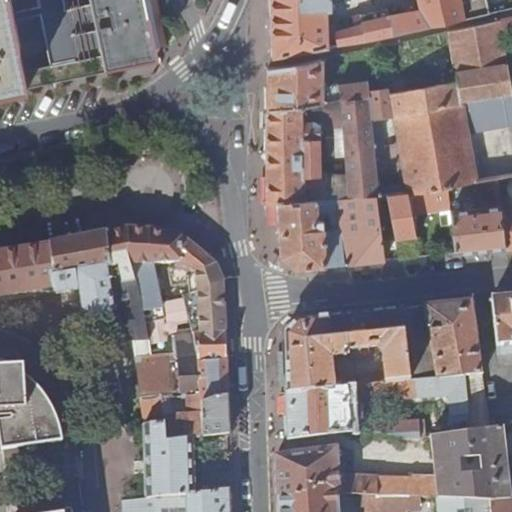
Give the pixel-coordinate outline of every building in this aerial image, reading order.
[(10,0),(0,0),(0,96),(29,90),(10,0)] [(103,75),(157,63),(144,0),(88,0),(89,6),(37,16),(49,73),(101,62),(103,75)] [(399,34),(488,15),(484,0),(270,0),(272,57),(327,46),(326,11),(331,10),(330,0),(418,0),(420,10),(401,13),(362,22),(363,25),(336,34),(339,47),(399,34)] [(511,17),(500,20),(502,33),(511,30),(511,17)] [(502,33),(500,20),(448,32),(451,49),(457,81),(389,94),(389,90),(368,92),(367,82),(356,81),(356,82),(321,88),(321,59),(267,69),(267,110),(301,106),(340,101),(367,97),(369,118),(378,117),(393,115),(503,97),(511,95),(511,93),(507,63),(502,33)] [(451,49),(448,32),(375,50),(378,64),(451,49)] [(511,95),(503,97),(506,121),(511,119),(511,95)] [(301,106),(267,110),(267,205),(278,205),(278,203),(315,201),(337,199),(375,196),(386,195),(445,185),(464,182),(474,181),(464,121),(477,125),(506,121),(503,97),(393,115),(403,184),(377,189),(374,154),(380,153),(382,150),(378,117),(369,118),(367,97),(340,101),(342,122),(346,174),(326,174),(325,173),(320,173),(320,127),(315,121),(301,121),(301,106)] [(340,101),(301,106),(301,121),(315,121),(320,127),(320,124),(342,122),(340,101)] [(453,241),(455,253),(504,248),(497,195),(495,177),(475,181),(477,201),(473,202),(473,208),(448,211),(449,218),(453,241)] [(445,185),(447,200),(462,198),(465,194),(464,182),(445,185)] [(410,207),(447,201),(447,200),(445,185),(386,195),(394,240),(415,236),(410,207)] [(497,195),(504,248),(511,247),(511,210),(507,211),(505,194),(497,195)] [(278,203),(278,205),(280,237),(281,257),(297,270),(384,260),(375,196),(337,199),(339,218),(340,229),(323,229),(322,219),(316,219),(315,201),(278,203)] [(337,199),(315,201),(316,219),(322,219),(325,215),(330,218),(339,218),(337,199)] [(443,242),(453,241),(449,218),(440,219),(443,242)] [(106,267),(114,314),(119,342),(133,343),(137,373),(147,372),(145,354),(150,354),(147,341),(155,340),(158,335),(159,331),(159,327),(161,327),(158,315),(142,318),(140,312),(151,310),(151,311),(162,309),(154,273),(163,272),(161,264),(169,263),(170,269),(167,270),(172,287),(190,283),(193,293),(186,295),(189,312),(194,315),(194,318),(199,320),(199,335),(223,333),(221,280),(213,263),(183,237),(148,230),(126,229),(113,231),(107,232),(109,266),(106,267)] [(51,245),(53,290),(55,292),(56,294),(62,293),(66,293),(75,291),(79,287),(82,308),(83,318),(114,314),(106,267),(109,266),(107,232),(75,238),(51,243),(51,245)] [(0,252),(0,296),(23,293),(51,288),(53,290),(51,245),(0,252)] [(511,297),(489,300),(496,357),(511,355),(511,297)] [(481,375),(470,302),(424,307),(436,378),(463,375),(464,376),(481,375)] [(284,334),(286,393),(332,390),(329,358),(341,356),(341,359),(345,358),(345,356),(346,356),(347,350),(373,348),(381,354),(385,382),(409,380),(400,309),(296,320),(284,334)] [(163,418),(163,425),(164,440),(191,438),(204,436),(202,403),(215,398),(226,396),(223,333),(199,335),(194,336),(202,396),(187,397),(188,416),(163,418)] [(181,398),(187,397),(202,396),(194,336),(193,335),(172,336),(175,361),(176,361),(177,370),(177,374),(179,375),(181,398)] [(0,428),(2,451),(61,441),(59,431),(60,430),(58,422),(53,411),(47,401),(41,392),(32,383),(24,376),(23,367),(11,368),(1,362),(0,362),(0,428)] [(147,372),(137,373),(141,400),(161,399),(181,398),(179,375),(177,374),(177,370),(147,372)] [(419,440),(430,437),(469,432),(468,418),(451,420),(417,424),(417,423),(394,426),(376,423),(375,429),(366,428),(365,419),(349,420),(348,403),(357,402),(357,404),(379,402),(417,399),(465,393),(464,376),(463,375),(436,378),(409,380),(385,382),(346,389),(332,390),(286,393),(285,393),(287,440),(358,432),(419,440)] [(227,433),(226,396),(215,398),(202,403),(204,436),(227,433)] [(467,414),(466,396),(449,398),(451,415),(467,414)] [(140,400),(144,426),(163,425),(163,418),(161,399),(141,400),(140,400)] [(489,429),(511,426),(511,400),(485,403),(489,429)] [(163,425),(144,426),(145,430),(146,484),(146,499),(158,498),(194,496),(193,479),(191,438),(164,440),(163,425)] [(434,477),(436,498),(487,499),(511,496),(511,489),(507,490),(504,455),(511,454),(511,426),(489,429),(469,432),(430,437),(434,477)] [(275,458),(277,498),(314,495),(313,487),(338,485),(339,485),(339,476),(344,476),(344,467),(338,467),(337,450),(288,456),(275,458)] [(339,485),(338,485),(338,493),(336,492),(337,495),(357,496),(359,476),(350,476),(344,476),(339,476),(339,485)] [(378,496),(377,477),(359,476),(357,496),(362,496),(378,496)] [(421,497),(436,498),(434,477),(411,476),(410,478),(377,477),(378,496),(416,497),(421,497)] [(277,498),(277,511),(337,511),(337,495),(336,492),(338,493),(338,485),(313,487),(314,495),(277,498)] [(194,496),(158,498),(158,511),(229,511),(229,492),(218,492),(216,494),(194,496)] [(415,511),(416,497),(378,496),(362,496),(362,508),(366,511),(415,511)] [(511,511),(511,496),(487,499),(488,511),(511,511)] [(421,506),(437,506),(436,498),(421,497),(421,506)] [(158,511),(158,498),(146,499),(123,501),(123,511),(158,511)] [(488,511),(487,499),(436,498),(437,506),(437,511),(488,511)]
